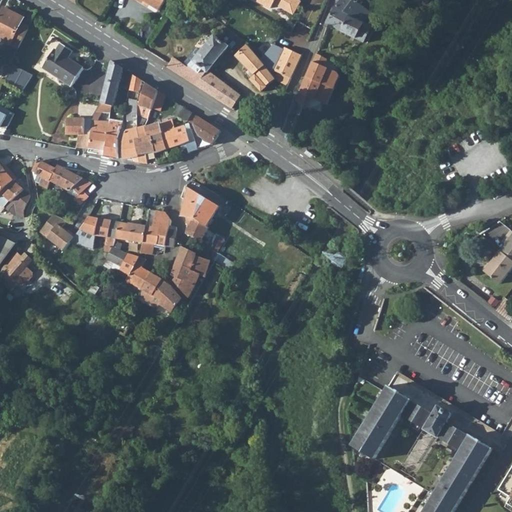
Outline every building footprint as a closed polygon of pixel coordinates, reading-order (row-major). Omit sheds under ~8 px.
[(140,0),(142,1),(157,11),(164,0),(140,0)] [(275,1),(294,13),(301,1),(299,0),(259,0),(271,7),(275,1)] [(327,23),(364,42),(372,27),(365,23),(354,18),(364,6),(362,4),(364,0),(339,0),(335,6),(325,22),(327,23)] [(365,23),(371,14),(370,10),(364,6),(354,18),(365,23)] [(4,7),(0,14),(0,39),(18,49),(29,28),(21,23),(23,18),(4,7)] [(168,64),(166,67),(232,109),(240,96),(207,74),(229,46),(215,35),(201,51),(197,48),(183,64),(174,57),(172,60),(169,58),(166,63),(168,64)] [(56,51),(55,50),(43,68),(72,87),(84,69),(68,58),(72,51),(61,44),(56,51)] [(260,60),(248,44),(237,55),(244,65),(255,78),(250,81),(261,94),(266,89),(265,89),(275,80),(282,74),(285,68),(294,72),(302,55),(275,44),(260,60)] [(4,47),(1,53),(12,59),(15,54),(4,47)] [(106,113),(113,107),(124,68),(111,60),(100,102),(95,112),(106,113)] [(34,76),(15,66),(6,81),(24,91),(34,76)] [(142,80),(132,74),(129,87),(140,90),(142,80)] [(146,83),(140,105),(152,109),(158,91),(158,90),(146,83)] [(150,117),(154,119),(156,113),(155,112),(156,109),(162,111),(166,96),(158,91),(152,109),(150,117)] [(129,99),(127,107),(127,113),(138,114),(138,100),(129,99)] [(293,107),(291,111),(300,115),(303,108),(296,101),(293,107)] [(180,105),(174,115),(178,117),(184,107),(180,105)] [(0,127),(6,130),(14,114),(10,112),(6,110),(0,106),(0,127)] [(193,113),(184,107),(178,117),(187,122),(188,121),(193,113)] [(221,132),(221,131),(193,113),(188,121),(195,125),(197,133),(200,137),(212,145),(219,134),(221,132)] [(146,129),(147,129),(154,152),(155,154),(166,150),(161,134),(176,128),(173,119),(172,118),(146,127),(146,129)] [(66,119),(65,134),(78,134),(90,134),(92,119),(66,119)] [(98,155),(104,156),(108,122),(101,121),(101,120),(98,120),(92,119),(90,134),(78,134),(75,147),(99,150),(98,155)] [(108,122),(104,156),(117,158),(117,137),(122,121),(109,119),(108,122)] [(166,150),(180,145),(186,143),(187,147),(189,153),(198,149),(192,129),(187,130),(185,125),(176,128),(161,134),(166,150)] [(138,131),(141,141),(135,141),(138,163),(149,164),(146,154),(154,152),(147,129),(146,129),(138,128),(138,131)] [(123,143),(122,159),(123,159),(132,157),(132,162),(137,163),(138,163),(135,141),(141,141),(138,131),(125,130),(124,135),(123,139),(123,143)] [(317,157),(308,149),(305,153),(314,160),(317,157)] [(50,181),(55,169),(41,163),(36,162),(32,171),(34,177),(40,181),(38,185),(47,190),(50,181)] [(91,184),(70,172),(58,165),(57,165),(55,169),(50,181),(71,190),(72,187),(79,195),(80,195),(83,199),(87,195),(84,191),(91,184)] [(0,171),(0,192),(1,194),(13,181),(16,178),(17,178),(11,171),(8,174),(3,169),(1,170),(0,171)] [(13,181),(21,188),(24,185),(16,178),(13,181)] [(0,211),(3,208),(12,214),(13,215),(23,217),(23,215),(23,211),(24,208),(30,197),(29,195),(21,188),(13,181),(1,194),(0,192),(0,211)] [(71,190),(70,192),(77,197),(75,198),(80,204),(89,196),(87,195),(83,199),(80,195),(79,195),(72,187),(71,190)] [(181,216),(192,218),(206,227),(218,209),(197,195),(184,189),(182,197),(185,199),(181,216)] [(163,216),(161,228),(169,230),(171,223),(172,222),(166,212),(164,212),(163,216)] [(72,242),(76,236),(64,227),(69,220),(56,213),(41,232),(66,251),(72,242)] [(153,227),(146,226),(143,242),(141,252),(147,254),(152,255),(155,244),(165,246),(169,230),(161,228),(163,216),(159,215),(158,218),(155,218),(153,227)] [(107,237),(104,251),(110,253),(113,248),(115,240),(116,236),(119,223),(119,222),(89,217),(88,218),(76,236),(72,242),(95,248),(96,236),(107,237)] [(189,225),(186,234),(202,241),(205,242),(206,239),(204,237),(208,230),(209,228),(206,227),(192,218),(191,220),(189,225)] [(119,223),(116,236),(143,242),(146,226),(130,224),(119,222),(119,223)] [(174,248),(177,231),(176,231),(169,230),(165,246),(174,248)] [(511,237),(501,251),(511,260),(511,237)] [(0,261),(1,263),(17,243),(6,238),(6,240),(0,254),(0,261)] [(199,245),(184,239),(181,247),(197,256),(199,245)] [(117,242),(118,241),(115,240),(113,248),(110,253),(107,259),(114,263),(112,266),(127,277),(137,262),(140,257),(130,254),(129,255),(121,249),(122,244),(117,242)] [(181,247),(178,256),(194,264),(197,256),(181,247)] [(7,273),(14,279),(26,266),(32,260),(25,253),(22,256),(16,251),(2,268),(7,273)] [(511,260),(501,251),(484,273),(501,284),(511,269),(511,260)] [(211,261),(229,272),(238,278),(243,270),(216,252),(211,260),(211,261)] [(176,263),(191,272),(194,264),(178,256),(176,263)] [(204,278),(211,261),(211,260),(207,259),(197,256),(194,264),(191,272),(191,273),(198,276),(204,278)] [(137,262),(142,266),(147,259),(146,259),(140,257),(137,262)] [(127,277),(144,290),(140,296),(157,309),(160,305),(172,313),(182,299),(173,289),(171,286),(164,281),(142,266),(137,262),(127,277)] [(176,277),(174,281),(186,298),(198,276),(191,273),(191,272),(176,263),(171,275),(176,277)] [(26,266),(14,279),(21,285),(25,285),(33,275),(33,272),(26,266)] [(21,285),(14,279),(7,287),(16,295),(23,287),(21,285)] [(86,292),(94,296),(98,290),(90,285),(86,292)] [(200,305),(194,301),(189,310),(195,313),(200,305)] [(195,313),(203,317),(208,309),(200,305),(195,313)] [(413,400),(389,386),(385,392),(352,446),(376,460),(403,416),(461,451),(423,511),(454,511),(493,449),(470,435),(469,435),(447,422),(452,414),(439,406),(434,414),(412,401),(413,400)] [(511,471),(501,491),(511,497),(511,499),(509,504),(511,506),(511,471)]
